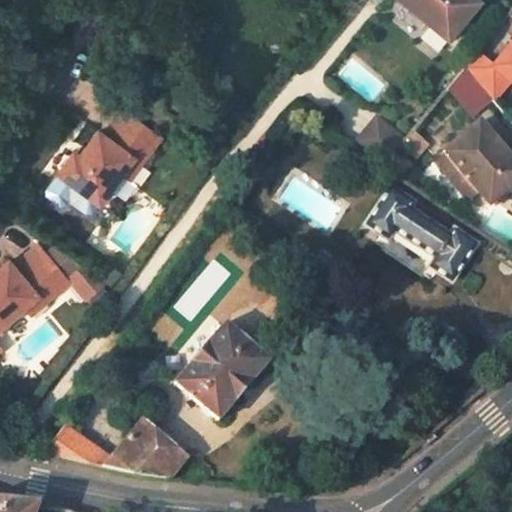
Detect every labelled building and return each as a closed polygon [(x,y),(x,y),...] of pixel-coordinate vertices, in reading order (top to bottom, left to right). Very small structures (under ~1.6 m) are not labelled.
[(407,0),(398,0),(425,22),(432,14),(426,8),(422,13),(407,0)] [(407,0),(422,13),(426,8),(432,14),(425,22),(448,41),(478,6),(470,0),(407,0)] [(490,100),(463,69),(447,90),(472,116),(490,100)] [(96,129),(79,155),(73,151),(70,155),(64,154),(58,162),(61,168),(58,172),(100,201),(121,170),(133,154),(141,160),(159,133),(122,106),(103,134),(96,129)] [(378,118),(358,142),(385,164),(394,154),(405,140),(378,118)] [(508,194),(511,190),(511,161),(477,122),(432,161),(447,178),(448,178),(468,200),(479,191),(489,202),(504,189),(508,194)] [(273,144),(265,139),(257,152),(263,156),(273,144)] [(360,153),(359,153),(354,160),(367,169),(372,162),(360,153)] [(130,176),(141,160),(133,154),(121,170),(130,176)] [(398,179),(408,163),(394,154),(385,164),(382,168),(398,179)] [(413,202),(391,187),(365,225),(389,240),(394,232),(435,258),(429,267),(451,282),(476,243),(454,229),(451,235),(410,208),(413,202)] [(5,256),(0,260),(0,318),(20,302),(32,291),(40,299),(64,278),(63,276),(66,274),(83,294),(100,280),(56,247),(47,255),(39,245),(14,266),(5,256)] [(32,291),(20,302),(27,310),(40,299),(32,291)] [(217,421),(268,361),(226,323),(175,383),(217,421)] [(101,468),(169,481),(185,461),(140,423),(109,460),(101,468)] [(42,456),(101,468),(109,460),(63,427),(42,456)] [(169,481),(209,485),(209,475),(185,461),(169,481)] [(0,511),(33,511),(35,507),(0,501),(0,511)]
